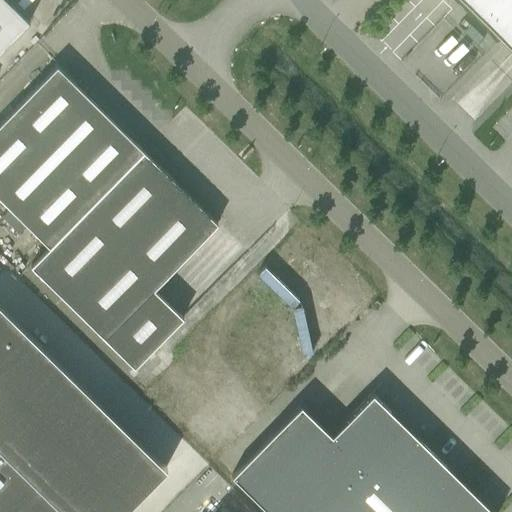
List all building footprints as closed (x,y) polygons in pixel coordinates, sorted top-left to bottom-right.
[(0,0),(0,51),(29,22),(7,0),(0,0)] [(511,0),(464,0),(511,46),(511,0)] [(144,149),(138,142),(58,64),(0,122),(0,195),(50,245),(144,149)] [(30,265),(134,367),(183,317),(154,288),(217,223),(144,149),(50,245),(30,265)] [(0,511),(122,511),(166,468),(0,303),(0,511)] [(270,511),(494,511),(373,392),(332,434),(301,404),(232,474),(270,511)]
